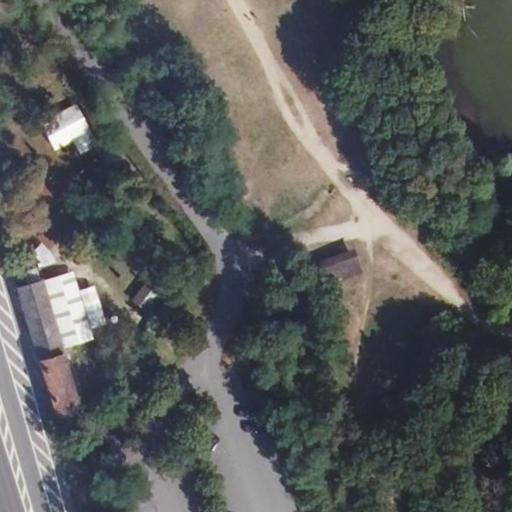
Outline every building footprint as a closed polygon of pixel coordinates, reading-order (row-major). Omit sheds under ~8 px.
[(72,142),(76,153),(91,147),(77,105),(38,118),(49,149),(72,142)] [(36,267),(51,261),(43,241),(29,247),(36,267)] [(362,273),(355,250),(319,261),(326,284),(362,273)] [(42,278),(21,291),(39,360),(60,347),(42,278)] [(60,347),(39,360),(55,418),(85,398),(70,340),(60,347)]
